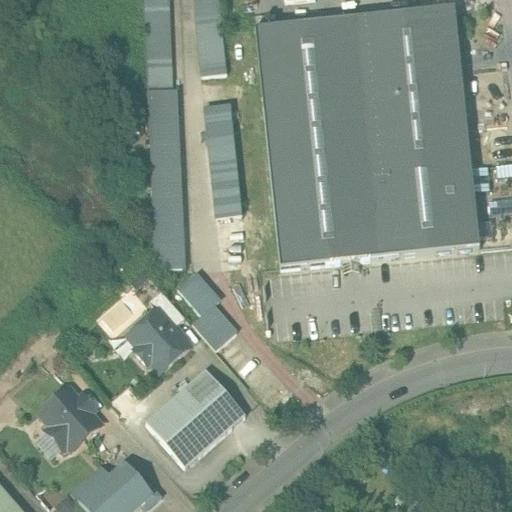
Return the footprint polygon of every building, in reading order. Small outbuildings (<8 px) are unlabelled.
[(169,0),(142,0),(146,91),(174,90),(169,0)] [(219,0),(192,0),(200,81),(227,78),(219,0)] [(454,13),(255,34),(263,114),(280,274),(400,261),(479,253),(454,13)] [(177,95),(148,96),(155,274),(184,273),(177,95)] [(232,111),(203,114),(215,226),(244,223),(232,111)] [(219,303),(196,278),(176,295),(199,321),(212,309),(219,303)] [(185,323),(161,297),(149,307),(157,317),(158,316),(173,334),(185,323)] [(191,328),(216,355),(237,337),(212,309),(199,321),(191,328)] [(173,334),(158,316),(157,317),(128,342),(138,353),(135,357),(146,370),(150,366),(160,378),(189,352),(173,334)] [(205,376),(145,428),(185,473),(245,421),(205,376)] [(69,395),(40,420),(51,433),(47,437),(63,455),(67,451),(71,456),(100,431),(69,395)] [(124,468),(79,508),(81,511),(139,511),(141,511),(149,511),(161,501),(148,486),(143,490),(124,468)] [(16,511),(0,493),(0,511),(16,511)]
